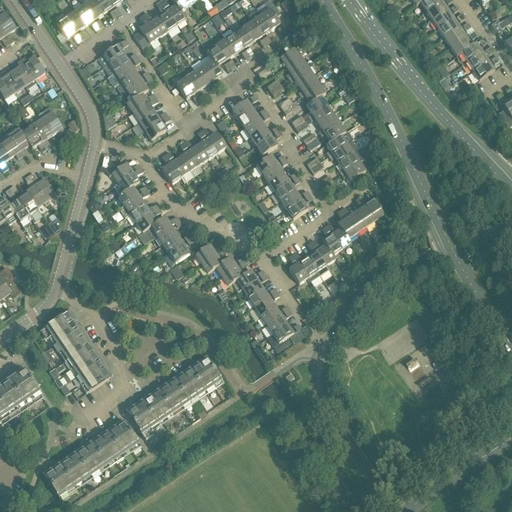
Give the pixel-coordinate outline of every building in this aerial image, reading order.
[(91,0),(92,2),(102,17),(107,13),(113,21),(117,19),(104,0),(91,0)] [(123,0),(104,0),(117,19),(121,16),(115,8),(121,4),(120,3),(124,0),(123,0)] [(188,8),(182,0),(169,0),(175,8),(179,14),(180,14),(182,12),(188,8)] [(182,0),(188,8),(197,2),(195,0),(182,0)] [(410,0),(416,8),(420,5),(419,5),(427,0),(410,0)] [(426,14),(441,3),(439,0),(427,0),(419,5),(420,5),(424,12),(426,14)] [(102,17),(92,2),(84,8),(99,31),(103,28),(97,20),(102,17)] [(441,3),(426,14),(432,23),(448,12),(441,3)] [(238,4),(232,8),(235,12),(241,8),(238,4)] [(260,18),(270,33),(275,29),(281,37),(285,34),(275,20),(279,17),(273,7),(268,10),(269,12),(260,18)] [(99,31),(84,8),(75,14),(85,29),(90,25),(95,33),(99,31)] [(166,14),(176,29),(185,23),(180,14),(179,14),(175,8),(166,14)] [(0,30),(11,46),(15,44),(10,36),(16,32),(1,10),(0,10),(0,30)] [(292,10),(287,14),(291,21),(296,17),(292,10)] [(448,12),(432,23),(438,32),(454,21),(448,12)] [(502,17),(498,12),(493,15),(497,20),(502,17)] [(270,33),(260,18),(257,13),(248,19),(251,24),(266,47),(270,44),(265,36),(270,33)] [(85,29),(75,14),(66,20),(81,43),(85,40),(80,32),(85,29)] [(157,20),(167,35),(176,29),(166,14),(157,20)] [(218,18),(211,22),(217,31),(224,26),(218,18)] [(81,43),(66,20),(56,26),(66,41),(72,37),(77,45),(81,43)] [(167,35),(157,20),(148,26),(158,41),(167,35)] [(502,23),(506,28),(510,25),(507,20),(502,23)] [(454,21),(438,32),(444,41),(460,30),(454,21)] [(144,29),(139,32),(140,34),(149,47),(158,41),(148,26),(146,23),(142,26),(144,29)] [(242,30),(252,45),(257,41),(263,49),(266,47),(251,24),(242,30)] [(0,42),(1,41),(6,49),(11,46),(0,30),(0,42)] [(252,45),(242,30),(233,36),(249,59),(253,56),(247,48),(252,45)] [(450,50),(466,39),(460,30),(444,41),(450,50)] [(140,34),(133,39),(143,53),(150,49),(149,47),(140,34)] [(224,42),(234,57),(239,54),(245,61),(249,59),(233,36),(224,42)] [(466,39),(450,50),(456,59),(472,48),(466,39)] [(234,57),(224,42),(215,48),(231,71),(235,68),(229,60),(234,57)] [(183,43),(176,48),(178,52),(185,47),(183,43)] [(97,61),(103,70),(123,57),(120,53),(123,51),(123,50),(120,46),(97,61)] [(461,66),(462,68),(466,65),(482,55),(476,46),(472,48),(456,59),(458,61),(458,63),(458,64),(459,65),(460,66),(461,66)] [(231,71),(215,48),(206,54),(212,63),(212,62),(216,69),(217,69),(221,66),(227,74),(231,71)] [(286,70),(301,60),(295,51),(276,63),(279,68),(283,65),(286,70)] [(472,74),(488,63),(482,55),(466,65),(466,66),(472,74)] [(115,76),(129,66),(123,57),(103,70),(110,79),(115,76)] [(22,62),(37,85),(39,84),(37,81),(46,75),(35,59),(29,63),(26,59),(22,62)] [(301,60),(286,70),(289,75),(286,78),(288,82),(307,69),(301,60)] [(20,69),(14,73),(25,89),(27,92),(37,85),(22,62),(17,65),(20,69)] [(203,69),(218,91),(222,89),(217,81),(222,77),(217,69),(216,69),(212,62),(212,63),(203,69)] [(488,63),(472,74),(479,84),(495,73),(488,63)] [(129,66),(115,76),(121,85),(135,75),(132,70),(135,68),(132,64),(129,66)] [(168,73),(164,66),(157,71),(161,78),(168,73)] [(218,91),(203,69),(194,75),(204,89),(209,86),(214,94),(218,91)] [(257,76),(261,81),(272,74),(268,69),(257,76)] [(307,69),(288,82),(291,86),(295,83),(298,88),(313,78),(307,69)] [(2,76),(17,99),(19,98),(17,95),(25,89),(14,73),(9,77),(6,73),(2,76)] [(141,84),(135,75),(121,85),(115,89),(121,97),(127,94),(141,84)] [(185,81),(200,103),(204,101),(199,93),(204,89),(194,75),(185,81)] [(17,99),(2,76),(0,76),(0,82),(0,83),(0,82),(0,95),(5,103),(14,97),(16,100),(17,99)] [(313,78),(298,88),(301,93),(298,96),(300,100),(319,87),(313,78)] [(200,103),(185,81),(176,87),(186,102),(191,98),(196,106),(200,103)] [(270,94),(280,87),(277,82),(266,89),(270,94)] [(141,84),(127,94),(133,103),(141,97),(148,93),(141,84)] [(343,85),(336,90),(340,95),(346,91),(343,85)] [(280,87),(270,94),(273,99),(284,92),(280,87)] [(319,87),(300,100),(303,104),(307,101),(310,106),(321,99),(325,96),(319,87)] [(53,90),(47,94),(52,101),(57,97),(53,90)] [(511,102),(511,100),(506,103),(500,95),(496,99),(505,112),(499,116),(508,130),(511,127),(511,102)] [(132,102),(126,107),(133,116),(147,106),(150,104),(148,100),(145,102),(142,97),(141,97),(133,103),(132,102)] [(327,108),(321,99),(310,106),(306,109),(309,114),(306,117),(308,121),(327,108)] [(282,112),(292,105),(289,100),(278,107),(282,112)] [(238,122),(253,112),(246,103),(231,113),(238,122)] [(133,116),(139,125),(153,115),(151,111),(153,110),(153,108),(150,104),(133,116)] [(292,105),(282,112),(285,117),(296,110),(292,105)] [(38,118),(52,138),(57,135),(63,143),(68,139),(64,134),(52,116),(51,111),(48,108),(38,115),(39,117),(38,118)] [(327,108),(308,121),(311,124),(315,122),(318,127),(333,117),(327,108)] [(253,112),(238,122),(244,131),(259,121),(253,112)] [(145,134),(160,124),(153,115),(139,125),(145,134)] [(320,138),(339,126),(333,117),(318,127),(322,132),(318,135),(320,138)] [(29,126),(47,152),(51,149),(46,142),(52,138),(38,118),(28,124),(29,126)] [(294,130),(304,123),(301,118),(290,125),(294,130)] [(259,121),(244,131),(250,140),(265,130),(259,121)] [(304,123),(294,130),(298,135),(308,128),(304,123)] [(160,124),(145,134),(151,143),(166,133),(160,124)] [(220,124),(216,126),(221,133),(225,131),(220,124)] [(47,152),(29,126),(28,127),(30,130),(21,136),(29,148),(32,152),(38,148),(42,155),(47,152)] [(70,130),(74,135),(79,131),(76,126),(70,130)] [(339,126),(320,138),(323,142),(327,140),(330,145),(341,138),(345,135),(339,126)] [(256,149),(271,139),(265,130),(250,140),(256,149)] [(6,136),(22,159),(26,156),(24,152),(29,148),(21,136),(19,132),(10,138),(8,135),(6,136)] [(330,153),(326,155),(328,159),(347,147),(352,143),(353,143),(347,134),(345,135),(341,138),(330,145),(326,147),(330,153)] [(207,142),(217,156),(226,150),(216,135),(207,142)] [(22,159),(6,136),(5,137),(7,140),(0,144),(0,147),(9,162),(15,158),(18,161),(22,159)] [(306,148),(317,141),(313,136),(303,143),(306,148)] [(205,139),(201,141),(203,144),(198,148),(208,162),(217,156),(207,142),(205,139)] [(271,139),(256,149),(262,159),(277,149),(271,139)] [(233,141),(228,144),(233,151),(238,148),(233,141)] [(317,141),(306,148),(310,153),(320,146),(317,141)] [(352,143),(347,147),(328,159),(331,163),(335,161),(338,166),(358,152),(352,143)] [(9,162),(0,147),(0,169),(3,175),(8,172),(4,165),(9,162)] [(208,162),(198,148),(189,154),(199,168),(208,162)] [(358,152),(338,166),(342,171),(338,173),(341,177),(359,165),(364,161),(358,152)] [(199,168),(189,154),(180,160),(190,174),(199,168)] [(262,177),(277,167),(271,158),(256,168),(262,177)] [(171,166),(181,180),(190,174),(180,160),(171,166)] [(310,172),(320,165),(317,160),(306,167),(310,172)] [(118,187),(133,176),(126,167),(122,170),(119,165),(107,173),(111,178),(112,178),(118,187)] [(320,165),(310,172),(313,177),(324,170),(320,165)] [(359,165),(341,177),(343,181),(347,179),(351,184),(365,174),(359,165)] [(181,180),(171,166),(161,172),(172,187),(181,180)] [(277,167),(262,177),(268,186),(283,176),(277,167)] [(132,190),(139,185),(135,180),(138,178),(136,174),(133,176),(118,187),(114,189),(120,198),(132,189),(132,190)] [(283,176),(268,186),(274,195),(289,185),(283,176)] [(35,188),(31,182),(28,178),(25,181),(27,184),(27,185),(31,191),(26,195),(27,197),(28,196),(37,210),(44,206),(46,209),(48,207),(35,188)] [(322,190),(332,183),(329,178),(318,185),(322,190)] [(35,180),(31,182),(35,188),(48,207),(50,206),(48,203),(55,198),(45,182),(40,185),(36,179),(35,180)] [(332,183),(322,190),(325,195),(336,188),(332,183)] [(280,204),(295,194),(289,185),(274,195),(280,204)] [(120,198),(117,199),(123,209),(138,198),(141,197),(139,193),(138,192),(135,194),(132,190),(132,189),(120,198)] [(13,195),(10,191),(6,193),(14,205),(9,209),(15,217),(14,217),(16,220),(20,225),(27,220),(29,223),(31,222),(18,203),(13,195)] [(286,213),(301,203),(295,194),(280,204),(286,213)] [(18,203),(31,222),(33,220),(31,217),(38,212),(37,210),(28,196),(27,197),(18,203)] [(144,200),(141,197),(123,209),(119,212),(125,221),(130,218),(144,207),(141,202),(144,200)] [(0,214),(7,226),(16,220),(14,217),(15,217),(9,209),(4,201),(0,203),(0,214)] [(95,201),(90,205),(89,209),(93,215),(101,210),(95,201)] [(301,203),(286,213),(293,222),(308,212),(304,207),(307,205),(304,201),(301,203)] [(366,203),(362,206),(374,223),(384,217),(374,202),(369,206),(367,203),(366,203)] [(374,223),(362,206),(358,208),(357,209),(359,212),(355,215),(365,229),(374,223)] [(144,207),(130,218),(136,226),(150,216),(144,207)] [(271,214),(266,218),(270,224),(275,221),(271,214)] [(346,221),(356,236),(365,229),(355,215),(346,221)] [(150,216),(136,226),(142,236),(146,233),(150,230),(157,225),(156,225),(150,216)] [(402,228),(407,224),(402,218),(397,222),(402,228)] [(156,225),(157,225),(150,230),(146,233),(152,242),(156,239),(171,229),(168,225),(165,219),(156,225)] [(171,223),(168,225),(171,229),(174,227),(179,223),(176,219),(171,223)] [(56,220),(48,226),(48,227),(54,235),(58,232),(60,225),(56,220)] [(356,236),(346,221),(337,227),(340,231),(347,242),(348,241),(356,236)] [(107,224),(101,228),(105,234),(111,230),(107,224)] [(48,227),(40,232),(46,241),(54,235),(48,227)] [(162,248),(177,238),(171,229),(156,239),(162,248)] [(331,237),(341,252),(351,246),(348,241),(347,242),(340,231),(331,237)] [(341,252),(331,237),(322,243),(325,247),(332,258),(341,252)] [(177,238),(162,248),(168,257),(183,247),(177,238)] [(189,256),(183,247),(168,257),(164,260),(170,269),(189,256)] [(316,253),(326,268),(335,262),(332,258),(325,247),(316,253)] [(201,268),(216,258),(210,248),(195,258),(201,268)] [(317,274),(320,278),(329,272),(326,268),(316,253),(307,259),(317,274)] [(216,258),(201,268),(207,277),(216,271),(222,267),(222,266),(219,262),(221,260),(219,256),(216,258)] [(307,259),(298,266),(308,280),(311,285),(320,278),(317,274),(307,259)] [(222,280),(236,270),(230,261),(222,266),(222,267),(216,271),(222,280)] [(308,280),(298,266),(289,272),(299,287),(308,280)] [(350,266),(342,272),(348,280),(353,271),(350,266)] [(242,272),(239,268),(236,270),(222,280),(228,290),(232,287),(236,284),(242,279),(239,274),(242,272)] [(177,269),(170,274),(173,278),(180,273),(177,269)] [(0,302),(2,305),(4,304),(2,301),(10,296),(14,302),(23,296),(17,286),(18,285),(14,280),(13,281),(6,270),(0,274),(0,302)] [(242,279),(236,284),(232,287),(238,295),(242,293),(257,283),(251,273),(242,279)] [(248,301),(263,291),(257,283),(242,293),(248,301)] [(263,291),(248,301),(254,310),(269,300),(272,299),(269,295),(266,297),(263,291)] [(222,293),(218,296),(222,301),(224,304),(228,302),(222,293)] [(260,319),(275,309),(272,304),(274,302),(272,299),(269,300),(254,310),(260,319)] [(275,309),(260,319),(266,328),(281,318),(275,309)] [(86,396),(112,378),(75,322),(77,321),(71,312),(40,333),(40,334),(43,332),(48,340),(51,338),(88,393),(85,395),(86,396)] [(281,318),(266,328),(272,337),(287,327),(284,322),(286,320),(284,316),(281,318)] [(272,337),(267,341),(277,355),(291,346),(287,341),(296,335),(293,330),(290,332),(287,327),(272,337)] [(124,411),(145,442),(146,442),(146,441),(154,436),(152,433),(160,428),(158,425),(221,383),(223,386),(224,385),(206,359),(135,407),(133,405),(124,411)] [(43,401),(43,400),(24,372),(0,387),(0,426),(41,398),(43,401)] [(288,384),(294,380),(291,375),(285,379),(288,384)] [(216,409),(212,404),(206,408),(210,413),(216,409)] [(50,468),(41,474),(62,505),(63,505),(61,502),(69,497),(67,494),(138,446),(140,449),(141,448),(123,422),(51,470),(50,468)] [(172,439),(169,433),(164,436),(168,442),(172,439)]
